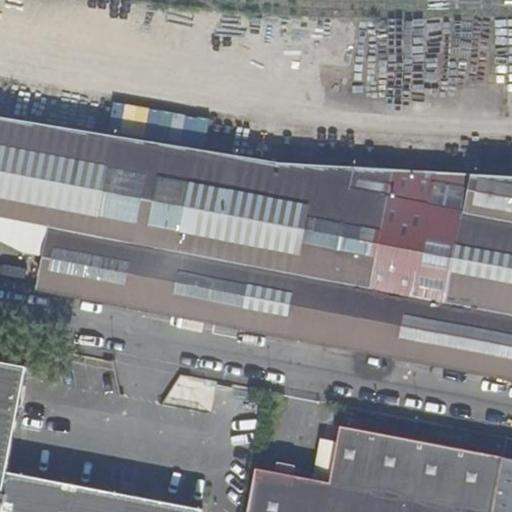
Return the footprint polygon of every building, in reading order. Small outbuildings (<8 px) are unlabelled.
[(86,129),(0,115),(0,238),(24,250),(42,254),(37,282),(36,286),(166,310),(287,334),(397,355),(411,281),(432,171),(303,163),(282,162),(86,129)] [(463,210),(469,173),(432,171),(411,281),(397,355),(433,362),(463,210)] [(471,369),(509,175),(469,173),(463,210),(433,362),(471,369)] [(511,175),(509,175),(471,369),(510,377),(511,367),(511,175)] [(30,366),(0,360),(0,511),(2,511),(9,478),(10,470),(30,366)] [(490,511),(501,455),(337,424),(325,480),(252,466),(243,511),(490,511)] [(511,511),(511,457),(501,455),(490,511),(511,511)] [(190,511),(9,478),(2,511),(190,511)]
